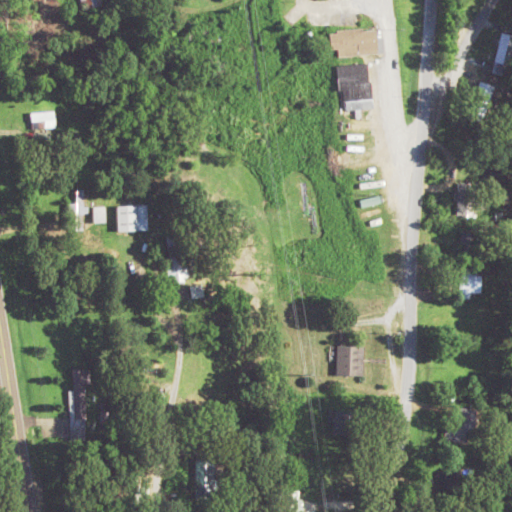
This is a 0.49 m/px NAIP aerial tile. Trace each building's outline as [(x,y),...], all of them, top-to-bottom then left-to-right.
[(209,33),(210,30),(188,27),(187,38),(220,42),(221,35),(209,33)] [(331,30),(333,56),(379,53),(377,27),(331,30)] [(495,63),(511,65),(511,61),(511,34),(500,32),(495,63)] [(369,63),(338,65),(341,110),(373,108),(369,63)] [(466,116),(482,122),(495,86),(478,80),(466,116)] [(54,127),(54,111),(31,111),(31,127),(54,127)] [(457,217),(479,217),(479,182),(457,182),(457,217)] [(83,229),(83,190),(75,190),(75,202),(67,202),(67,229),(83,229)] [(147,204),(117,204),(117,229),(147,229),(147,204)] [(105,221),(105,206),(93,206),(93,221),(105,221)] [(476,224),(460,224),(460,251),(476,251),(476,224)] [(165,234),(171,282),(189,280),(184,241),(178,242),(177,233),(165,234)] [(471,292),(480,292),(480,267),(459,267),(459,298),(471,298),(471,292)] [(336,375),(363,375),(363,345),(336,345),(336,375)] [(86,439),(84,382),(89,382),(89,368),(69,368),(71,439),(86,439)] [(445,426),(444,440),(472,443),(476,408),(458,406),(456,427),(445,426)] [(215,499),(215,458),(196,458),(196,499),(215,499)] [(463,485),(457,467),(436,474),(442,491),(463,485)] [(280,511),(298,511),(301,496),(283,494),(280,511)] [(132,511),(135,501),(120,498),(117,511),(132,511)]
